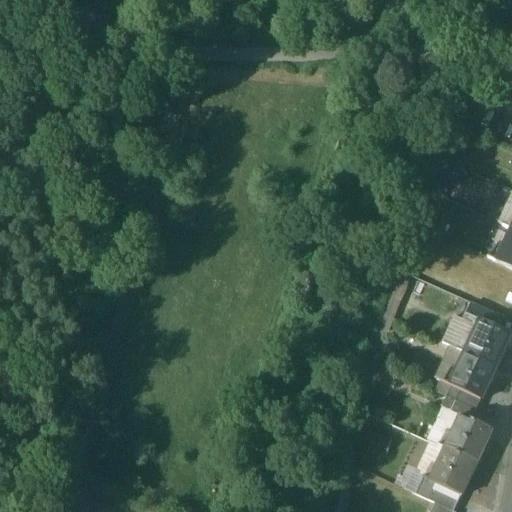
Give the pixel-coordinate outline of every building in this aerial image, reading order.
[(484,0),(467,0),(460,4),(487,58),(508,48),(484,0)] [(508,237),(499,233),(486,259),(511,271),(511,231),(508,237)] [(503,320),(471,305),(463,322),(476,329),(479,322),(498,331),(503,320)] [(471,340),(464,355),(495,369),(510,337),(498,331),(479,322),(476,329),(471,340)] [(466,338),(457,352),(464,355),(471,340),(466,338)] [(495,369),(464,355),(449,387),(456,391),(480,402),(495,369)] [(480,402),(456,391),(451,402),(475,413),(480,402)] [(475,413),(451,402),(446,412),(460,418),(470,423),(475,413)] [(470,423),(460,418),(444,450),(476,465),(491,433),(470,423)] [(374,435),(369,451),(387,456),(392,440),(374,435)] [(429,482),(429,483),(460,498),(476,465),(444,450),(429,482)] [(422,479),(411,474),(403,491),(414,496),(422,479)] [(453,511),(460,498),(429,483),(429,482),(422,479),(414,496),(434,505),(448,511),(453,511)]
